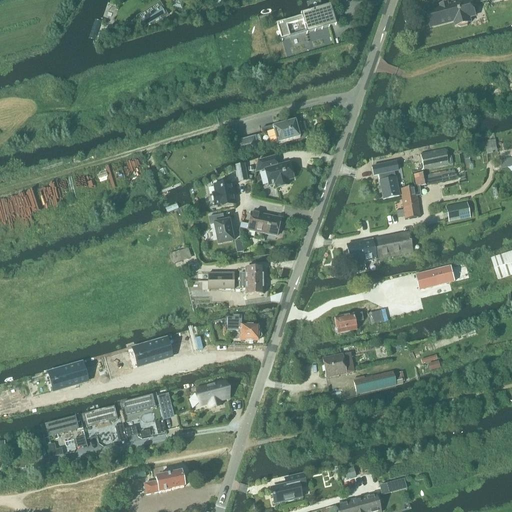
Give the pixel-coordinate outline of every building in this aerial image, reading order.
[(426,10),(431,28),(454,22),(455,27),(458,26),(459,27),(460,28),(467,26),(468,24),(468,23),(471,22),(470,18),(475,16),(472,4),(477,3),(490,0),(465,0),(448,5),(448,4),(440,6),(441,7),(426,10)] [(300,14),(301,16),(276,24),(281,39),(290,36),(286,26),(302,21),(306,32),(335,23),(331,10),(329,11),(327,6),(300,14)] [(164,15),(160,8),(140,21),(144,28),(164,15)] [(262,135),(235,142),(238,155),(300,138),(299,135),(303,134),(300,124),(296,125),(295,121),(261,130),(262,135)] [(474,153),(486,150),(484,142),(472,145),(474,153)] [(451,157),(447,158),(445,150),(420,155),(423,170),(452,164),(451,157)] [(274,157),(257,162),(255,173),(264,170),(268,186),(275,184),(276,189),(288,186),(286,181),(292,179),(288,164),(277,167),(274,157)] [(502,170),(511,167),(511,157),(499,161),(502,170)] [(394,172),(397,171),(396,163),(372,168),(373,176),(380,175),(381,181),(379,182),(383,200),(399,197),(395,178),(394,172)] [(235,167),(239,182),(246,181),(243,165),(235,167)] [(426,187),(456,181),(454,170),(424,176),(423,173),(418,174),(418,178),(414,179),(416,187),(416,188),(420,187),(426,186),(426,187)] [(212,204),(214,204),(214,206),(217,205),(218,208),(234,205),(229,183),(214,186),(215,194),(212,195),(212,197),(210,197),(209,199),(210,203),(212,204)] [(416,187),(400,189),(403,208),(418,205),(417,197),(421,196),(420,187),(416,188),(416,187)] [(448,222),(470,218),(467,203),(445,207),(448,222)] [(404,217),(405,220),(420,218),(418,205),(403,208),(403,210),(404,217)] [(276,237),(280,219),(251,213),(248,225),(240,223),(239,231),(240,235),(246,237),(247,231),(276,237)] [(218,245),(232,242),(228,221),(223,222),(222,215),(208,218),(210,225),(214,225),(218,245)] [(375,254),(376,260),(412,253),(408,233),(372,240),(375,254)] [(375,254),(372,240),(346,246),(350,265),(353,265),(355,272),(366,270),(364,262),(376,260),(375,254)] [(177,264),(190,259),(187,249),(170,255),(169,256),(172,266),(177,264)] [(511,251),(490,259),(497,280),(511,275),(511,251)] [(451,267),(415,276),(419,291),(454,282),(451,267)] [(239,280),(263,280),(263,268),(245,268),(245,274),(239,274),(239,280)] [(208,274),(208,284),(217,284),(217,283),(225,283),(225,280),(234,280),(234,274),(208,274)] [(234,290),(234,280),(225,280),(225,283),(217,283),(217,284),(208,284),(208,290),(234,290)] [(239,280),(239,284),(240,290),(246,290),(246,296),(263,296),(263,280),(239,280)] [(355,323),(363,321),(361,314),(353,315),(334,318),(337,335),(356,331),(355,323)] [(227,316),(226,332),(240,332),(240,341),(257,341),(257,339),(259,339),(260,339),(262,337),(261,335),(259,334),(258,334),(258,326),(241,326),(241,316),(233,316),(227,316)] [(166,339),(136,348),(139,356),(138,356),(139,358),(142,366),(166,359),(163,349),(169,347),(166,339)] [(342,356),(322,360),(326,378),(346,374),(354,372),(350,354),(342,356)] [(431,370),(439,367),(438,361),(429,364),(431,370)] [(82,363),(52,372),(55,380),(54,381),(54,383),(55,382),(58,391),(82,384),(79,373),(84,371),(82,363)] [(356,395),(376,391),(397,386),(393,372),(353,382),(356,395)] [(222,383),(196,390),(199,402),(207,400),(209,409),(221,406),(220,401),(228,399),(225,387),(223,388),(222,383)] [(125,402),(128,414),(155,407),(152,395),(125,402)] [(160,411),(171,408),(169,397),(158,400),(160,411)] [(84,415),(87,427),(117,420),(114,408),(84,415)] [(48,437),(79,430),(76,417),(45,424),(48,437)] [(163,421),(155,423),(158,434),(166,432),(163,421)] [(115,427),(119,443),(127,441),(123,425),(115,427)] [(46,446),(49,458),(62,455),(61,449),(55,450),(54,444),(46,446)] [(343,471),(346,481),(355,478),(352,469),(343,471)] [(170,491),(184,488),(180,473),(155,478),(156,482),(144,485),(146,496),(158,493),(158,494),(170,491)] [(271,489),(274,504),(284,502),(284,503),(293,501),(293,500),(301,498),(298,487),(305,486),(303,475),(284,479),(286,486),(282,487),(281,486),(271,489)] [(381,494),(396,490),(394,482),(379,486),(381,494)] [(380,511),(375,495),(362,499),(363,501),(349,505),(349,502),(336,506),(337,511),(380,511)]
